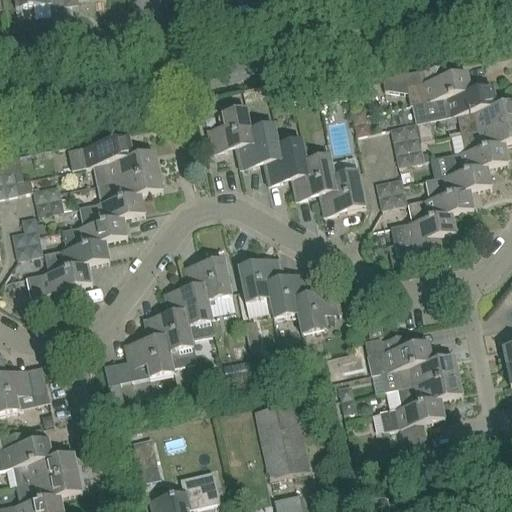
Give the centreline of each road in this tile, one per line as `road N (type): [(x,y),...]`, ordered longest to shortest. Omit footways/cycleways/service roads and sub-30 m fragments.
road 1 (residential): [(465,285),(389,294),(234,207),(192,214),(103,327),(68,341)]
road 2 (unclassified): [(166,81),(511,4)]
road 3 (residential): [(68,341),(106,511)]
road 4 (unclassified): [(0,110),(166,81)]
road 5 (residential): [(492,425),(465,285)]
